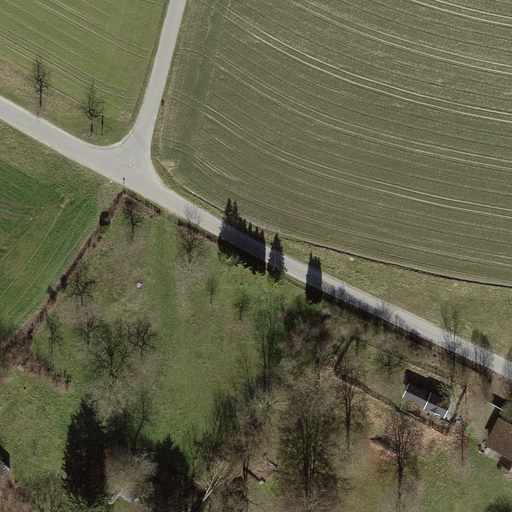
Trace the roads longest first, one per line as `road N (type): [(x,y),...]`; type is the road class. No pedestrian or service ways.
road 1 (unclassified): [(0,105),(343,289),(511,369)]
road 2 (track): [(126,173),(147,127),(179,0)]
